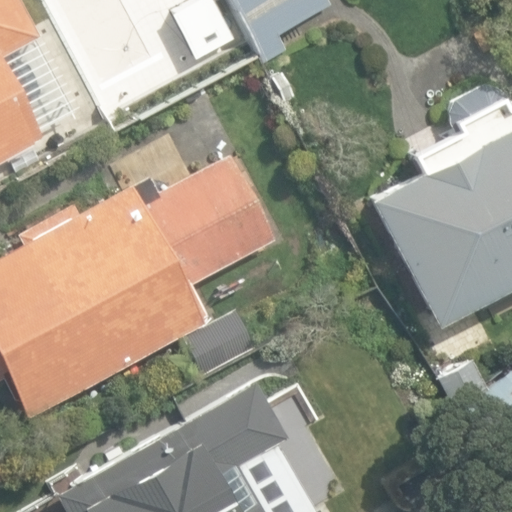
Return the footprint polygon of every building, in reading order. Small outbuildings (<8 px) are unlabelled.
[(0,0),(0,149),(32,133),(0,73),(0,50),(31,35),(11,0),(0,0)] [(155,2),(180,65),(245,38),(224,0),(104,0),(112,19),(155,2)] [(227,0),(255,55),(279,45),(270,30),(326,2),(324,0),(227,0)] [(0,379),(20,417),(197,322),(178,286),(268,238),(222,153),(283,120),(250,58),(176,98),(209,160),(149,192),(141,176),(71,213),(66,203),(9,233),(14,242),(0,248),(0,379)] [(353,196),(418,321),(511,273),(511,112),(511,113),(502,96),(499,97),(488,76),(433,104),(441,120),(446,130),(403,152),(410,166),(353,196)] [(74,126),(96,114),(76,77),(53,89),(74,126)] [(176,336),(197,376),(248,349),(227,309),(176,336)] [(429,373),(444,403),(480,385),(465,355),(429,373)] [(481,454),(511,428),(511,366),(511,365),(450,415),(481,454)] [(316,511),(313,506),(301,511),(260,511),(230,459),(238,455),(208,401),(48,493),(59,511),(316,511)]
